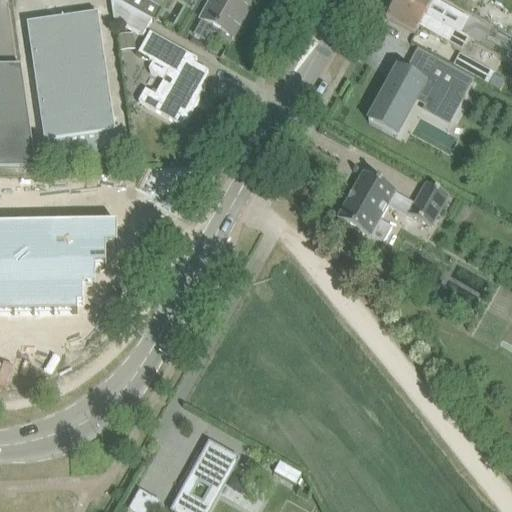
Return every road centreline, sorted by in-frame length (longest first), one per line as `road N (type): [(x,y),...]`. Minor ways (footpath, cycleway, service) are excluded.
road 1 (tertiary): [(0,446),(101,413),(142,370),(347,0)]
road 2 (track): [(511,511),(299,246),(237,193)]
